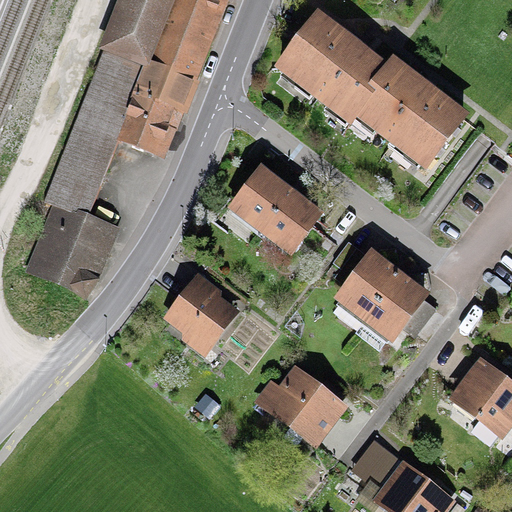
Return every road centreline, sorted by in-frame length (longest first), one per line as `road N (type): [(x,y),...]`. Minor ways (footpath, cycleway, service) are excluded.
road 1 (tertiary): [(0,422),(126,288),(167,219),(220,98)]
road 2 (residential): [(220,98),(444,268),(471,268),(511,214)]
